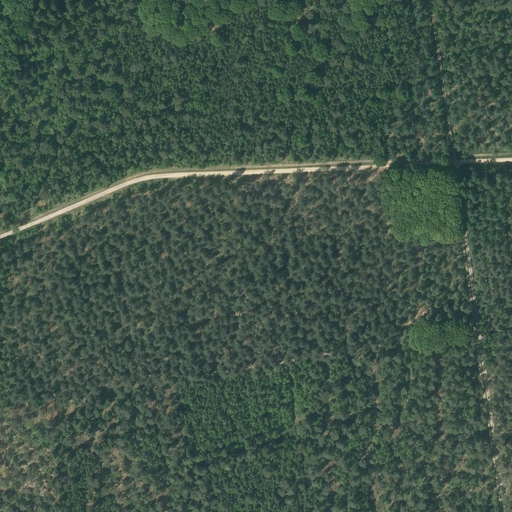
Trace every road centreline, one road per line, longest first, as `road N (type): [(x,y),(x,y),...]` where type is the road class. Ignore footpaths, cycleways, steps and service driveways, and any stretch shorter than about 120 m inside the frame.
road 1 (track): [(511,157),(135,174),(0,233)]
road 2 (track): [(476,323),(506,511)]
road 3 (track): [(453,166),(476,323)]
road 4 (track): [(450,154),(427,0)]
